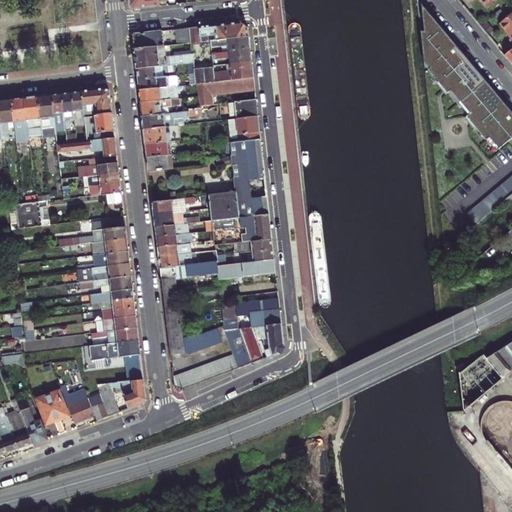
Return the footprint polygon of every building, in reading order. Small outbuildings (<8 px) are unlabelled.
[(129,0),(131,7),(134,10),(162,7),(160,0),(129,0)] [(480,0),(487,9),(498,0),(480,0)] [(451,87),(465,105),(490,84),(423,3),(426,31),(422,32),(425,60),(432,68),(430,70),(447,90),(451,87)] [(511,15),(502,24),(511,35),(511,38),(511,39),(511,15)] [(203,42),(212,41),(251,37),(250,28),(242,23),(201,27),(203,42)] [(191,28),(177,30),(179,46),(193,44),(191,28)] [(166,47),(164,32),(140,34),(135,41),(136,50),(166,47)] [(229,46),(230,52),(252,49),(251,37),(212,41),(213,50),(216,50),(216,47),(229,46)] [(136,50),(138,70),(165,66),(190,64),(196,63),(195,55),(167,57),(166,47),(136,50)] [(252,49),(230,52),(213,54),(214,63),(217,63),(217,60),(231,59),(231,64),(253,61),(252,49)] [(216,82),(226,81),(255,78),(253,61),(231,64),(232,71),(219,72),(218,69),(215,70),(216,82)] [(138,70),(140,81),(166,78),(165,66),(138,70)] [(198,84),(200,84),(216,82),(215,70),(215,68),(197,70),(197,74),(198,84)] [(140,81),(141,91),(178,86),(179,86),(177,76),(166,78),(140,81)] [(227,89),(227,90),(256,87),(255,78),(226,81),(227,89)] [(210,91),(227,89),(226,81),(216,82),(200,84),(201,97),(202,107),(211,106),(210,91)] [(511,109),(490,84),(465,105),(476,116),(471,119),(488,139),(492,137),(501,148),(511,139),(511,109)] [(141,91),(142,104),(179,99),(178,86),(141,91)] [(111,113),(108,91),(104,88),(81,91),(83,105),(96,104),(97,115),(111,113)] [(83,105),(81,91),(71,92),(74,119),(84,118),(83,105)] [(71,92),(61,93),(64,121),(74,119),(71,92)] [(64,121),(61,93),(51,94),(54,122),(64,121)] [(51,94),(37,96),(40,119),(42,138),(56,136),(54,122),(51,94)] [(24,98),(28,132),(28,136),(36,136),(34,120),(40,119),(37,96),(24,98)] [(24,98),(12,99),(15,123),(17,142),(23,141),(22,132),(28,132),(24,98)] [(12,99),(0,100),(0,111),(1,124),(3,140),(10,139),(9,123),(15,123),(12,99)] [(142,104),(144,117),(170,114),(170,109),(172,109),(172,107),(179,106),(182,104),(181,99),(179,99),(142,104)] [(237,119),(238,119),(259,117),(257,101),(236,103),(237,119)] [(96,104),(83,105),(84,118),(94,117),(97,116),(97,115),(96,104)] [(177,126),(176,119),(204,116),(203,110),(202,110),(170,114),(144,117),(146,130),(177,126)] [(113,131),(111,113),(97,115),(97,116),(94,117),(97,133),(113,131)] [(259,117),(238,119),(240,142),(262,140),(259,117)] [(147,145),(168,142),(181,141),(179,126),(177,126),(146,130),(147,145)] [(94,137),(95,140),(114,138),(113,131),(97,133),(94,134),(94,137)] [(57,144),(58,153),(91,150),(91,152),(103,151),(103,157),(116,155),(114,138),(95,140),(87,141),(77,142),(66,143),(57,144)] [(238,192),(241,218),(270,214),(268,198),(254,199),(252,182),(266,180),(262,140),(240,142),(232,143),(234,156),(238,192)] [(27,141),(23,141),(17,142),(18,151),(27,150),(27,141)] [(169,150),(168,142),(147,145),(149,159),(173,156),(172,149),(169,150)] [(116,155),(103,157),(89,158),(90,165),(77,167),(78,177),(98,175),(118,172),(116,155)] [(149,159),(151,172),(174,169),(173,156),(149,159)] [(118,172),(98,175),(99,185),(119,182),(118,172)] [(511,194),(511,175),(469,212),(478,223),(511,194)] [(119,182),(99,185),(100,195),(106,195),(120,193),(119,182)] [(212,209),(213,221),(241,218),(238,192),(211,196),(212,209)] [(120,193),(106,195),(107,203),(121,202),(120,193)] [(186,199),(154,203),(155,215),(184,212),(188,212),(186,199)] [(49,206),(48,201),(36,203),(23,204),(10,206),(8,206),(9,211),(16,211),(17,222),(10,223),(11,230),(52,225),(51,219),(43,220),(42,207),(49,206)] [(155,215),(157,228),(190,224),(204,222),(203,217),(185,219),(184,212),(155,215)] [(216,247),(252,243),(273,240),(270,214),(241,218),(213,221),(215,231),(216,242),(216,247)] [(68,246),(91,243),(126,238),(123,219),(92,222),(93,236),(68,239),(68,246)] [(157,228),(158,238),(185,235),(191,234),(190,224),(157,228)] [(158,238),(159,249),(187,245),(185,235),(158,238)] [(91,243),(92,256),(127,251),(126,238),(91,243)] [(244,254),(254,252),(274,250),(273,240),(252,243),(253,247),(243,249),(244,254)] [(159,249),(160,258),(188,255),(187,245),(159,249)] [(218,263),(219,268),(275,260),(274,250),(254,252),(255,258),(218,263)] [(92,256),(94,269),(129,264),(127,251),(92,256)] [(160,258),(161,270),(177,268),(181,267),(181,263),(193,261),(193,260),(198,259),(197,257),(200,257),(200,253),(188,255),(160,258)] [(218,268),(219,275),(220,281),(277,274),(275,260),(219,268),(218,268)] [(15,266),(15,261),(7,262),(9,281),(17,280),(17,278),(15,266)] [(218,262),(181,267),(177,268),(178,277),(176,278),(176,280),(219,275),(218,268),(219,268),(218,263),(218,262)] [(93,280),(100,279),(130,275),(129,264),(94,269),(91,269),(93,280)] [(161,270),(163,279),(176,278),(178,277),(177,268),(161,270)] [(100,279),(101,293),(132,289),(130,275),(100,279)] [(163,279),(171,356),(185,354),(176,280),(176,278),(163,279)] [(111,301),(133,298),(132,289),(101,293),(94,294),(95,303),(111,301)] [(134,307),(133,298),(111,301),(112,309),(134,307)] [(240,330),(253,328),(282,325),(280,300),(237,305),(240,330)] [(240,330),(237,305),(224,307),(227,331),(235,355),(240,369),(252,364),(240,330)] [(114,319),(135,316),(134,307),(112,309),(102,311),(102,314),(113,313),(114,319)] [(136,327),(135,316),(114,319),(107,320),(109,331),(136,327)] [(25,323),(27,349),(36,348),(34,322),(25,323)] [(285,346),(282,325),(253,328),(256,336),(260,334),(260,336),(261,338),(264,342),(269,358),(280,354),(283,353),(284,351),(285,349),(285,346)] [(107,336),(108,343),(138,340),(136,327),(109,331),(97,332),(98,337),(107,336)] [(264,360),(256,336),(253,328),(240,330),(252,364),(264,360)] [(202,336),(184,338),(190,354),(224,343),(219,329),(202,336)] [(108,343),(94,345),(96,360),(124,356),(128,380),(142,378),(139,354),(138,340),(108,343)] [(503,380),(511,372),(511,343),(486,359),(491,365),(501,378),(503,380)] [(24,364),(23,354),(2,357),(3,367),(24,364)] [(240,369),(235,355),(174,378),(175,387),(184,390),(240,369)] [(124,397),(128,407),(142,402),(145,397),(142,378),(128,380),(97,384),(103,403),(108,415),(118,411),(109,388),(112,387),(116,392),(124,390),(124,397)] [(45,397),(38,399),(47,423),(54,420),(58,430),(63,428),(60,418),(68,415),(59,391),(47,396),(46,393),(44,394),(45,397)] [(69,406),(75,422),(95,415),(91,407),(88,399),(69,406)] [(19,403),(22,412),(33,443),(46,438),(34,406),(32,406),(30,400),(19,403)] [(103,403),(97,405),(102,417),(108,415),(103,403)] [(102,417),(97,405),(91,407),(95,415),(96,419),(102,417)] [(19,448),(7,417),(4,407),(0,409),(0,417),(0,418),(2,418),(4,424),(0,424),(0,432),(7,452),(19,448)] [(511,418),(492,409),(481,431),(490,436),(486,444),(495,448),(497,444),(505,448),(496,465),(510,471),(511,466),(511,418)] [(11,416),(7,417),(19,448),(33,443),(22,412),(17,414),(22,426),(16,429),(11,416)]
